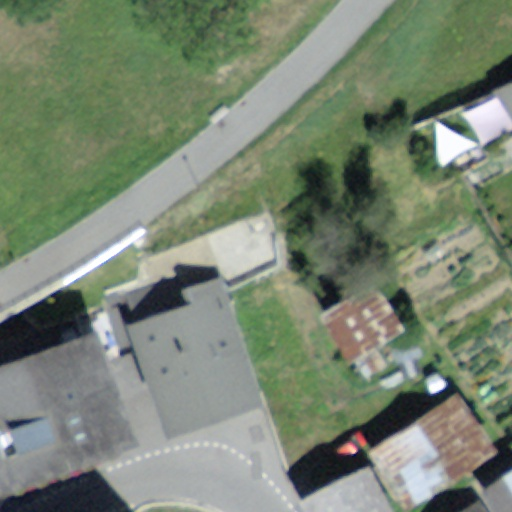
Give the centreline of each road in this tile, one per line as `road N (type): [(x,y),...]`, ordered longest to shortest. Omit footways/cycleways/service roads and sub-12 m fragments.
road 1 (residential): [(370,0),(264,103),(0,290)]
road 2 (residential): [(256,511),(184,476),(137,485),(76,511)]
